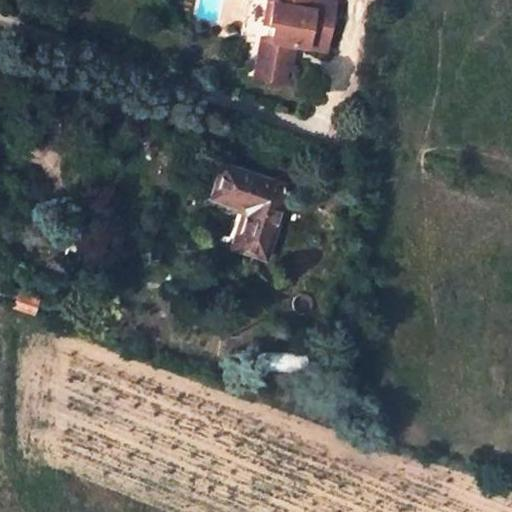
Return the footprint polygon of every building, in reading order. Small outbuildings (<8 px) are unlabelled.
[(270,39),(273,24),(263,22),(267,0),(247,0),(241,34),(260,38),(261,37),(270,39)] [(325,51),(334,3),(319,0),(267,0),(263,22),(273,24),(270,39),(261,37),(260,38),(253,76),(277,81),(280,66),(288,67),(293,45),(325,51)] [(290,84),(293,68),(288,67),(280,66),(277,81),(290,84)] [(222,166),(213,195),(236,204),(239,206),(241,208),(242,212),(242,215),(232,244),(263,254),(284,188),(222,166)] [(37,299),(41,288),(22,282),(19,292),(37,299)] [(32,314),(37,299),(19,292),(14,307),(32,314)]
